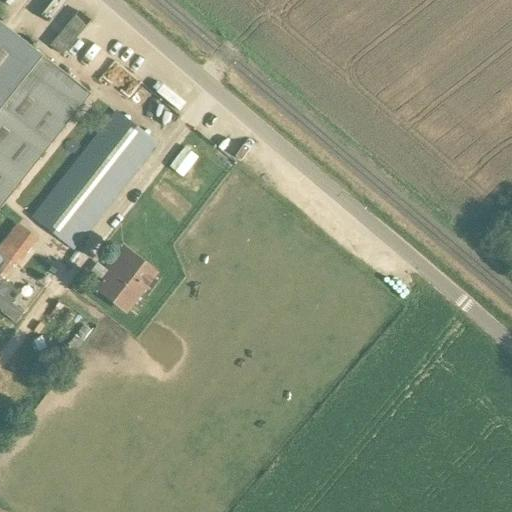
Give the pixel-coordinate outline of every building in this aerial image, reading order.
[(78,9),(52,43),(74,59),(100,26),(78,9)] [(0,211),(91,96),(0,23),(0,211)] [(74,250),(142,162),(155,146),(115,115),(103,131),(33,219),(74,250)] [(1,248),(21,263),(38,240),(18,225),(1,248)] [(123,250),(107,271),(111,274),(98,290),(127,312),(155,276),(123,250)] [(2,293),(10,279),(0,273),(0,310),(18,321),(26,308),(2,293)] [(59,377),(92,333),(84,326),(50,370),(59,377)] [(57,356),(51,351),(45,358),(51,363),(57,356)]
